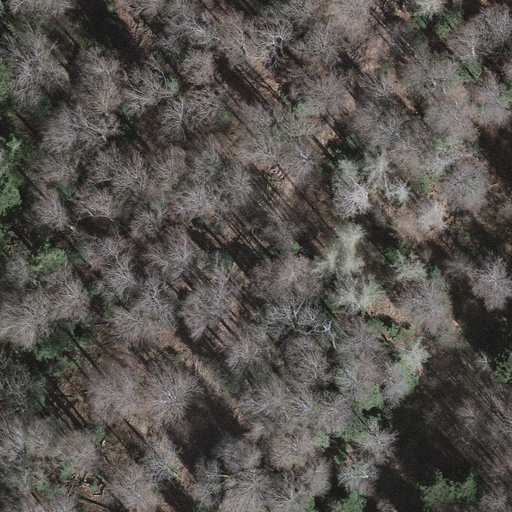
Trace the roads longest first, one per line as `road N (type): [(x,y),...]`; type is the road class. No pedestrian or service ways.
road 1 (track): [(406,0),(256,249),(214,374)]
road 2 (track): [(0,317),(72,0)]
road 3 (track): [(511,314),(433,408),(375,511)]
